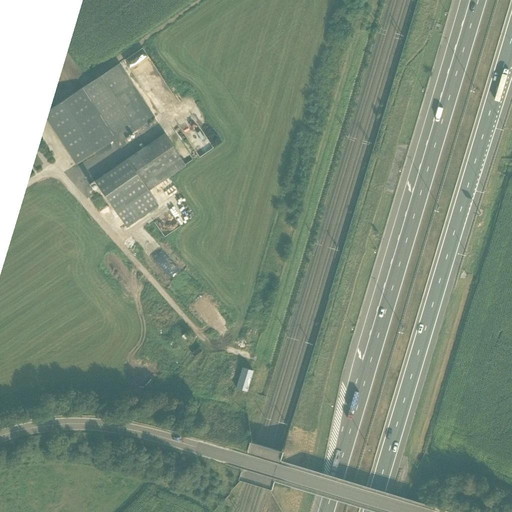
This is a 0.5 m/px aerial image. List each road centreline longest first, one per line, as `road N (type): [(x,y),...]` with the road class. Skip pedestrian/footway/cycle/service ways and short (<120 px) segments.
road 1 (motorway): [(375,511),(511,41)]
road 2 (motorway): [(454,78),(324,511)]
road 3 (unclassified): [(413,511),(152,438),(63,427),(0,440)]
road 4 (track): [(252,357),(258,359),(366,0)]
road 5 (unclassified): [(252,357),(211,345),(54,173),(0,201)]
